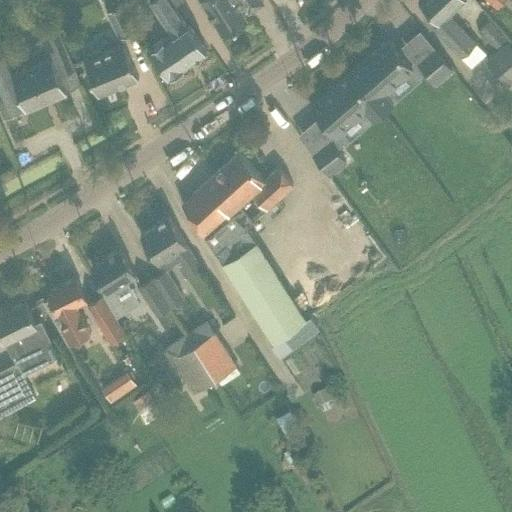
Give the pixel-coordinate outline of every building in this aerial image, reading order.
[(206,49),(195,33),(189,25),(187,27),(167,0),(150,0),(172,30),(150,46),(158,58),(170,74),(171,73),(177,76),(183,71),(183,65),(206,49)] [(201,0),(212,16),(222,34),(247,18),(242,9),(246,6),(249,10),(263,2),(261,0),(201,0)] [(484,53),(448,14),(462,0),(419,0),(440,21),(434,27),(470,66),(484,53)] [(108,9),(121,38),(135,29),(122,1),(108,9)] [(505,37),(489,20),(479,29),(496,46),(505,37)] [(386,36),(347,69),(380,109),(390,100),(381,89),(410,64),(386,36)] [(487,58),(509,83),(511,80),(511,48),(507,42),(487,58)] [(84,58),(99,93),(138,75),(125,44),(103,54),(101,50),(84,58)] [(431,46),(414,60),(430,80),(447,67),(431,46)] [(0,55),(0,104),(4,115),(65,89),(51,53),(12,68),(6,53),(0,55)] [(380,109),(347,69),(308,102),(332,131),(361,106),(371,117),(380,109)] [(324,137),(306,150),(321,171),(339,158),(324,137)] [(216,251),(220,258),(255,236),(247,223),(293,184),(278,166),(264,179),(239,151),(182,201),(214,252),(216,251)] [(179,264),(186,276),(200,267),(186,243),(168,214),(156,221),(157,223),(140,233),(157,261),(175,249),(182,262),(179,264)] [(119,247),(91,264),(101,281),(106,289),(102,291),(116,314),(130,306),(125,297),(134,292),(126,278),(135,273),(130,264),(119,247)] [(165,268),(151,277),(170,307),(184,298),(165,268)] [(86,298),(84,294),(75,276),(48,290),(58,310),(59,310),(65,323),(77,318),(71,306),(86,298)] [(170,307),(151,277),(137,285),(155,315),(170,307)] [(87,303),(110,339),(123,331),(101,295),(87,303)] [(25,301),(0,312),(0,329),(2,334),(15,361),(53,342),(41,318),(35,321),(34,319),(25,301)] [(318,326),(310,315),(307,317),(274,341),(270,343),(280,355),(318,326)] [(216,331),(193,344),(214,378),(236,364),(216,331)] [(214,378),(193,344),(172,357),(194,391),(214,378)] [(0,369),(0,414),(34,396),(16,361),(0,369)] [(126,368),(100,385),(111,402),(137,385),(126,368)] [(162,410),(148,389),(132,399),(147,421),(162,410)] [(324,394),(313,399),(318,410),(330,404),(324,394)] [(273,425),(282,440),(296,432),(287,417),(273,425)]
